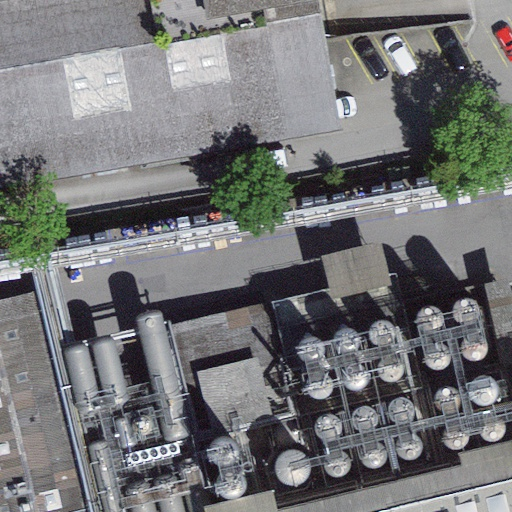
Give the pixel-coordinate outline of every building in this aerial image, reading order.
[(0,0),(0,183),(33,178),(32,172),(284,128),(279,99),(329,90),(313,0),(0,0)] [(273,301),(299,413),(424,384),(398,272),(273,301)] [(268,307),(169,330),(193,432),(292,409),(268,307)] [(99,511),(62,356),(50,308),(0,319),(0,511),(99,511)] [(62,356),(99,511),(213,511),(193,432),(169,330),(62,356)] [(511,511),(511,480),(380,511),(511,511)]
